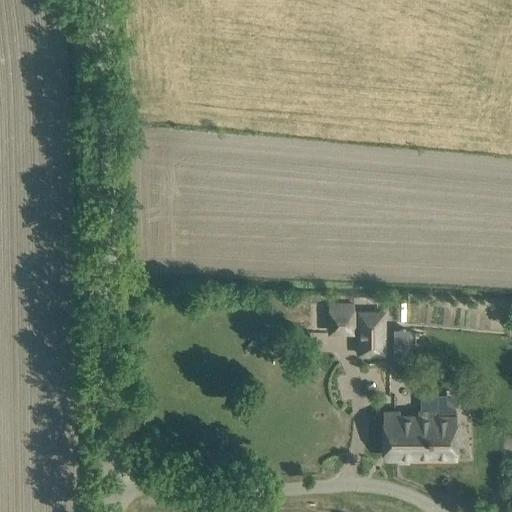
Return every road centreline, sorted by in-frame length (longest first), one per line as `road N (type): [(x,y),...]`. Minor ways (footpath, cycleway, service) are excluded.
road 1 (tertiary): [(106,511),(95,0)]
road 2 (unknown): [(106,456),(323,473),(429,511)]
